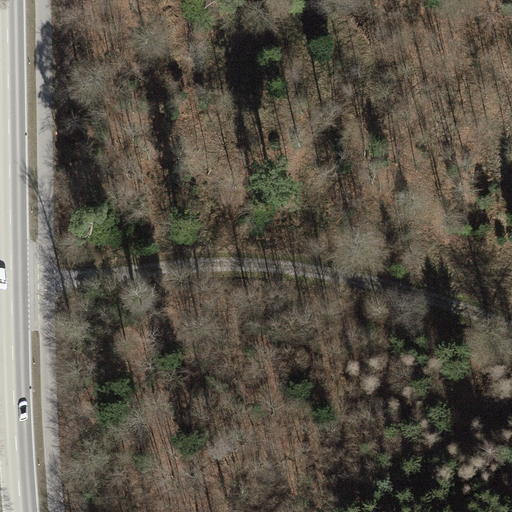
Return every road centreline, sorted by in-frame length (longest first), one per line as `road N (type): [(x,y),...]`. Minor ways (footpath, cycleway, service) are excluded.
road 1 (track): [(0,287),(150,261),(264,263),(353,275),(511,330)]
road 2 (secondary): [(7,0),(21,511)]
